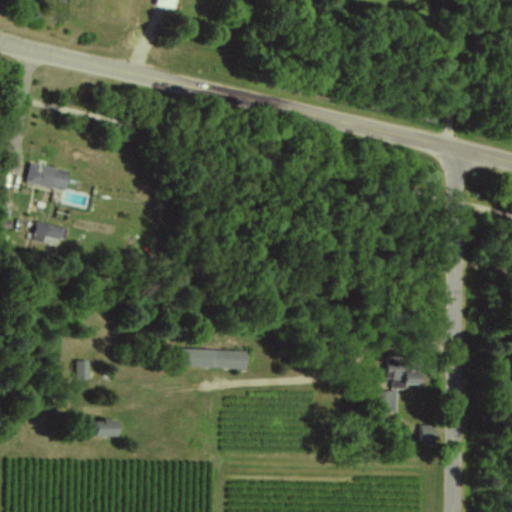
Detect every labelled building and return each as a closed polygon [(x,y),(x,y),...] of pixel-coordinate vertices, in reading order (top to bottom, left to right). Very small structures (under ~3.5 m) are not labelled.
[(24,182),(63,189),(67,169),(28,161),(24,182)] [(60,225),(34,221),(32,240),(57,244),(60,225)] [(244,367),(245,349),(181,348),(180,365),(244,367)] [(383,377),(389,377),(389,387),(403,387),(403,383),(419,383),(419,372),(404,372),(405,357),(384,356),(383,377)] [(74,376),(87,377),(88,359),(75,359),(74,376)] [(376,389),(377,410),(394,410),(393,389),(376,389)] [(118,435),(118,419),(94,418),(93,434),(118,435)] [(417,441),(433,441),(433,424),(417,424),(417,441)]
